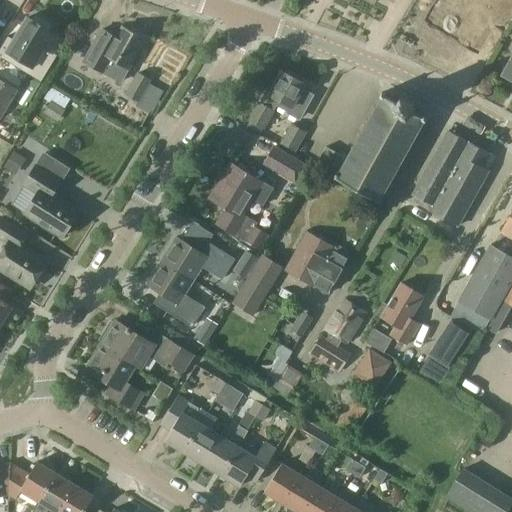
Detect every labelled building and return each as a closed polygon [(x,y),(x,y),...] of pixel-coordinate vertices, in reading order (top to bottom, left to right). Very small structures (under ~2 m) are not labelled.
[(448,0),(434,24),(452,34),(471,0),(448,0)] [(481,0),(471,0),(452,34),(470,45),(486,17),(493,21),(504,0),(489,0),(487,3),(481,0)] [(8,36),(0,48),(0,56),(41,82),(56,55),(54,53),(62,40),(52,33),(47,30),(50,25),(35,15),(32,20),(27,17),(13,39),(8,36)] [(101,26),(83,59),(105,72),(120,81),(128,68),(143,39),(121,27),(116,35),(101,26)] [(511,79),(511,55),(502,74),(511,79)] [(264,92),(250,119),(264,127),(276,104),(288,110),(287,111),(299,118),(312,95),(301,89),(304,84),(281,71),(268,95),(264,92)] [(137,100),(150,80),(137,72),(125,93),(137,100)] [(0,112),(14,90),(0,81),(0,112)] [(397,101),(381,92),(345,157),(325,147),(314,166),(334,177),(333,178),(379,204),(426,118),(410,109),(414,103),(400,95),(397,101)] [(57,119),(63,109),(50,101),(44,112),(57,119)] [(306,134),(291,125),(281,144),(296,152),(306,134)] [(457,226),(488,171),(482,167),(489,153),(448,130),(413,194),(415,196),(412,201),(457,226)] [(273,147),(263,164),(294,182),(297,177),(304,165),(280,151),(273,147)] [(13,174),(24,158),(13,152),(3,167),(13,174)] [(230,164),(209,198),(225,208),(215,224),(236,236),(243,240),(255,220),(243,213),(251,199),(263,206),(273,190),(261,182),(230,164)] [(62,237),(78,211),(51,195),(60,181),(35,166),(24,184),(37,193),(24,213),(62,237)] [(255,220),(243,240),(259,249),(275,222),(260,212),(255,220)] [(511,212),(501,232),(511,238),(511,212)] [(0,268),(30,288),(46,262),(19,245),(26,234),(0,217),(0,237),(8,243),(0,256),(0,268)] [(329,292),(349,257),(334,249),(334,248),(306,232),(285,269),(313,285),(321,271),(329,275),(322,288),(329,292)] [(176,240),(163,261),(193,279),(203,265),(215,272),(223,277),(233,262),(224,257),(205,246),(202,244),(196,253),(179,243),(176,240)] [(461,299),(451,317),(480,333),(489,317),(511,276),(511,255),(491,244),(461,299)] [(245,250),(233,270),(245,278),(257,258),(245,250)] [(163,261),(149,282),(161,290),(169,295),(162,307),(184,322),(192,327),(204,308),(196,303),(183,295),(193,279),(163,261)] [(245,278),(233,298),(231,301),(251,313),(265,290),(245,278)] [(0,325),(1,326),(12,306),(5,302),(12,291),(0,283),(0,325)] [(384,303),(380,311),(384,313),(382,317),(397,326),(391,336),(407,345),(400,358),(419,369),(431,351),(411,339),(412,337),(420,325),(411,319),(424,297),(402,283),(388,306),(384,303)] [(511,288),(496,318),(499,320),(509,303),(511,304),(511,288)] [(347,344),(353,335),(365,314),(344,301),(326,331),(330,333),(327,338),(322,334),(311,353),(338,370),(350,352),(336,343),(339,338),(347,344)] [(302,336),(313,317),(302,311),(291,329),(302,336)] [(432,360),(426,370),(443,381),(449,370),(472,333),(451,320),(428,357),(432,360)] [(135,366),(134,366),(140,369),(154,345),(115,321),(114,323),(111,321),(103,333),(106,335),(101,345),(135,366)] [(201,328),(195,339),(205,345),(211,334),(201,328)] [(374,328),(366,342),(377,348),(385,335),(374,328)] [(125,382),(134,366),(135,366),(101,345),(86,369),(112,384),(105,394),(133,411),(143,393),(125,382)] [(275,356),(285,362),(291,352),(281,346),(275,356)] [(376,384),(391,359),(370,347),(355,371),(376,384)] [(287,364),(277,379),(293,389),(302,374),(287,364)] [(220,393),(225,384),(218,379),(212,389),(220,393)] [(278,380),(273,387),(288,397),(293,389),(278,380)] [(161,381),(152,395),(163,402),(172,388),(161,381)] [(225,384),(220,393),(227,398),(233,388),(225,384)] [(257,416),(263,406),(267,399),(251,390),(248,396),(255,401),(249,411),(257,416)] [(184,453),(207,413),(198,408),(192,418),(182,412),(188,402),(178,395),(160,424),(171,431),(164,441),(184,453)] [(263,406),(257,416),(263,420),(270,410),(263,406)] [(149,409),(144,417),(153,423),(158,415),(149,409)] [(202,464),(220,435),(208,428),(214,417),(207,413),(184,453),(202,464)] [(341,415),(335,423),(350,433),(355,425),(341,415)] [(221,475),(238,446),(247,431),(237,426),(228,440),(220,435),(202,464),(221,475)] [(316,451),(321,441),(313,437),(299,459),(308,464),(316,451)] [(321,441),(316,451),(323,455),(328,446),(321,441)] [(238,446),(221,475),(240,487),(254,464),(264,470),(276,449),(264,442),(256,457),(238,446)] [(352,471),(358,462),(351,457),(345,467),(352,471)] [(0,497),(9,496),(9,494),(11,463),(11,460),(0,463),(0,497)] [(11,463),(9,494),(15,498),(16,496),(20,490),(36,500),(39,502),(56,473),(37,462),(29,475),(11,463)] [(358,462),(352,471),(359,475),(365,466),(358,462)] [(283,504),(301,475),(282,464),(265,493),(283,504)] [(388,473),(382,469),(375,480),(382,484),(388,473)] [(469,511),(507,511),(511,504),(511,500),(462,470),(445,497),(469,511)] [(39,502),(32,511),(44,511),(47,507),(54,511),(58,511),(75,485),(56,473),(39,502)] [(296,511),(302,511),(318,485),(301,475),(283,504),(296,511)] [(75,485),(58,511),(84,511),(94,496),(75,485)] [(327,511),(337,497),(318,485),(302,511),(327,511)] [(353,511),(356,508),(337,497),(327,511),(353,511)] [(392,511),(378,503),(373,511),(392,511)]
